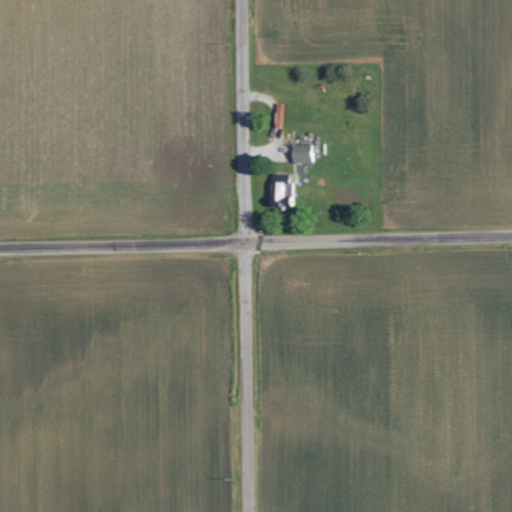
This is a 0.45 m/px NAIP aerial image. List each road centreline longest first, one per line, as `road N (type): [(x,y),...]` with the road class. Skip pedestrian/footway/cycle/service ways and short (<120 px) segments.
road 1 (residential): [(0,244),(511,231)]
road 2 (residential): [(245,511),(241,0)]
